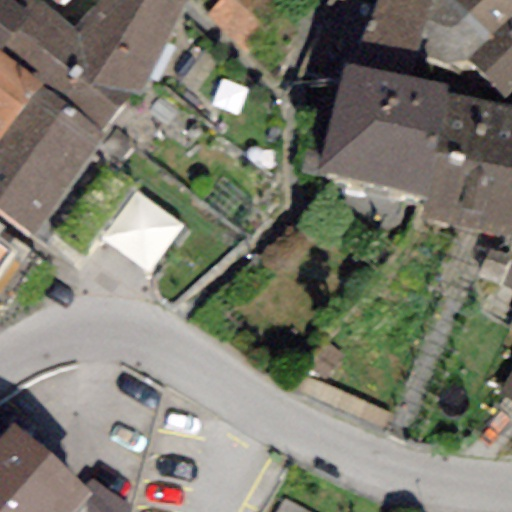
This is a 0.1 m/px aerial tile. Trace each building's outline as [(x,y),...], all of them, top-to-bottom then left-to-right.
[(0,0),(0,57),(30,21),(17,10),(3,0),(0,0)] [(187,4),(180,0),(100,0),(78,35),(37,0),(25,0),(17,10),(30,21),(0,57),(0,60),(42,91),(101,138),(135,100),(139,100),(187,4)] [(70,0),(46,0),(58,12),(70,0)] [(284,15),(269,0),(225,0),(208,17),(246,57),(284,15)] [(419,0),(377,0),(356,51),(412,73),(424,48),(420,40),(432,6),(419,0)] [(419,0),(432,6),(420,40),(424,48),(431,64),(444,68),(467,65),(492,41),(451,0),(419,0)] [(511,0),(451,0),(492,41),(510,24),(511,21),(511,0)] [(511,96),(511,25),(510,24),(492,41),(467,65),(505,104),(511,96)] [(0,60),(0,147),(42,91),(0,60)] [(343,77),(317,182),(420,209),(445,100),(343,77)] [(101,138),(42,91),(0,147),(0,230),(26,249),(34,237),(46,246),(50,238),(84,260),(134,188),(92,158),(106,142),(101,138)] [(511,114),(445,100),(420,209),(417,223),(511,244),(511,114)] [(0,280),(14,260),(0,251),(0,280)] [(511,371),(497,395),(511,404),(511,371)] [(12,433),(0,447),(0,511),(83,511),(91,504),(12,433)]
